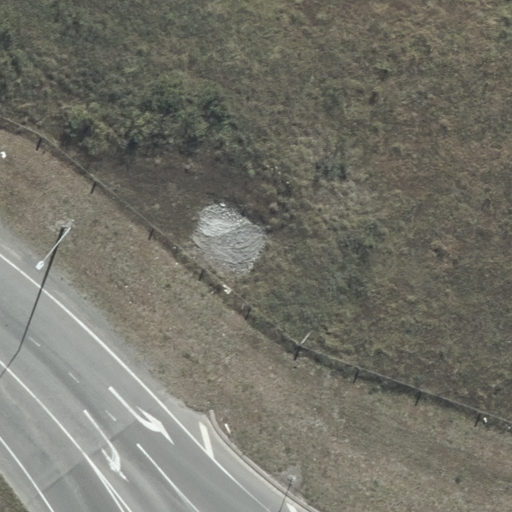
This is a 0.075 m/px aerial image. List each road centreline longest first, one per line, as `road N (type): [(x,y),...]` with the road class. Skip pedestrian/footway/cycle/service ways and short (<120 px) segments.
road 1 (tertiary): [(31,387),(167,446),(247,511)]
road 2 (tertiary): [(31,387),(129,511)]
